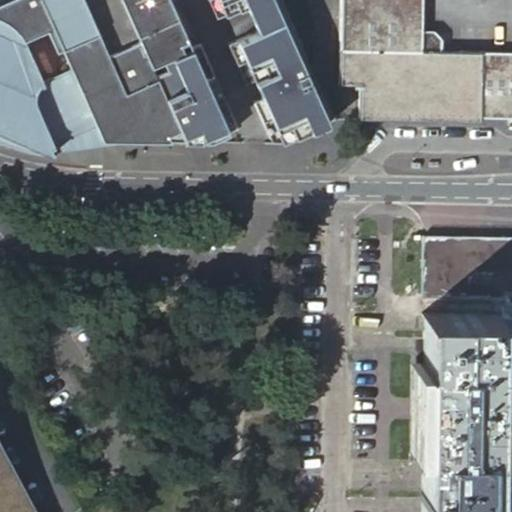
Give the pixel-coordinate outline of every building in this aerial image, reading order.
[(0,0),(0,141),(7,144),(24,149),(38,152),(54,154),(50,146),(62,141),(74,135),(77,140),(110,125),(115,136),(144,139),(184,137),(150,63),(190,44),(169,0),(0,0)] [(256,0),(216,0),(224,16),(245,6),(256,0)] [(271,0),(256,0),(245,6),(256,29),(280,17),(271,0)] [(511,46),(426,45),(426,0),(341,0),(339,82),(360,82),(360,114),(418,115),(480,117),(480,111),(511,111),(511,46)] [(330,119),(280,17),(256,29),(227,43),(238,64),(246,60),(255,79),(262,76),(269,92),(255,99),(266,120),(274,116),(285,139),(330,119)] [(190,44),(150,63),(184,137),(210,137),(228,129),(221,114),(230,109),(215,78),(202,84),(199,78),(203,75),(190,44)] [(511,511),(511,231),(421,230),(421,296),(421,310),(421,316),(424,316),(495,317),(495,368),(500,369),(499,453),(494,454),(492,511),(511,511)] [(492,511),(494,454),(499,453),(500,369),(495,368),(495,317),(424,316),(424,322),(424,343),(424,367),(417,367),(415,452),(422,452),(422,474),(421,511),(492,511)] [(0,511),(34,511),(0,448),(0,511)]
